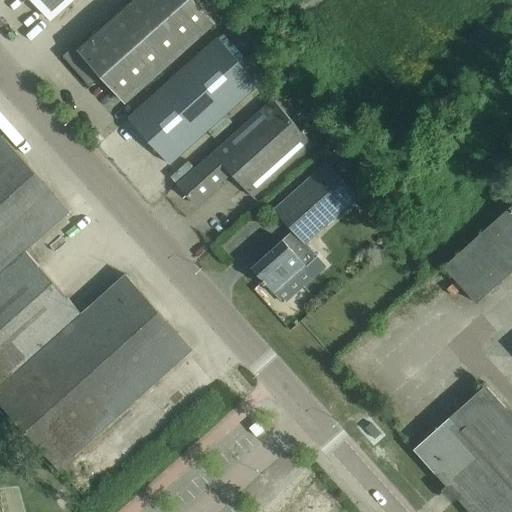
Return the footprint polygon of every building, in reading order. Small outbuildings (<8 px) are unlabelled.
[(33,0),(51,19),(72,0),(33,0)] [(125,103),(209,28),(215,23),(194,0),(132,0),(79,48),(76,44),(62,56),(89,87),(101,76),(125,103)] [(259,84),(218,38),(128,118),(170,164),(259,84)] [(231,173),(244,188),(253,197),(312,144),(273,99),(177,184),(196,205),(231,173)] [(1,135),(0,136),(0,403),(58,469),(144,391),(192,349),(125,274),(81,313),(25,250),(69,211),(1,135)] [(274,209),(293,231),(305,244),(357,197),(326,163),(274,209)] [(511,205),(497,219),(444,266),(476,303),(511,270),(511,205)] [(293,231),(251,267),(263,280),(261,282),(264,285),(266,284),(280,300),(281,299),(276,293),(306,266),(299,259),(310,250),(305,244),(293,231)] [(511,511),(511,415),(485,385),(414,449),(446,485),(441,490),(452,503),(457,498),(469,511),(511,511)] [(125,474),(133,482),(147,467),(139,460),(125,474)]
